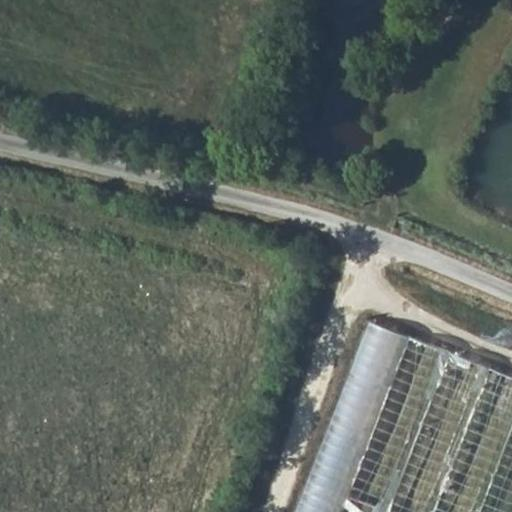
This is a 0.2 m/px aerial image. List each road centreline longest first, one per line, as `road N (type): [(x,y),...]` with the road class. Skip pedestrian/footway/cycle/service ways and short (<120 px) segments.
road 1 (track): [(0,201),(258,260),(276,276),(269,326),(200,511)]
road 2 (unclassified): [(0,133),(368,237),(511,294)]
road 3 (track): [(277,511),(368,237)]
